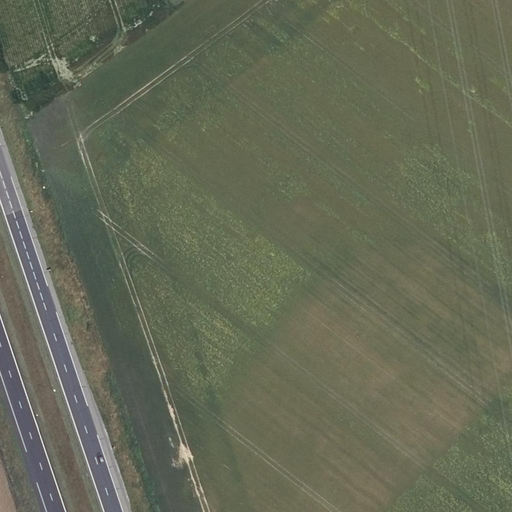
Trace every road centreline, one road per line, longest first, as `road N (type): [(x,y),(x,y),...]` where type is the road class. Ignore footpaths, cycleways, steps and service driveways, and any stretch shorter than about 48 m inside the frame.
road 1 (motorway): [(112,511),(0,175)]
road 2 (motorway): [(0,346),(55,511)]
